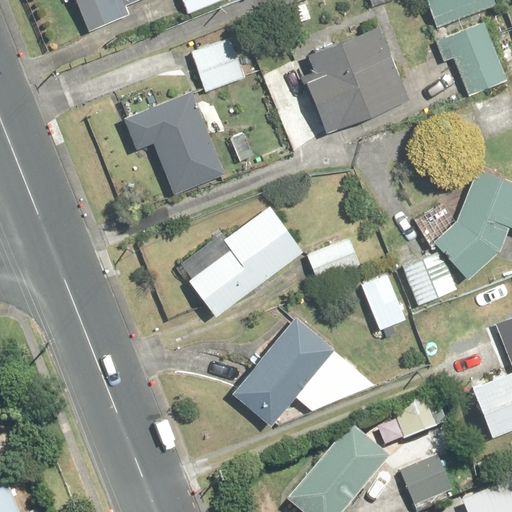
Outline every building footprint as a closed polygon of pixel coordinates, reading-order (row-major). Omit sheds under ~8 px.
[(65,0),(79,31),(121,14),(117,4),(126,0),(65,0)] [(176,0),(181,12),(213,0),(176,0)] [(422,0),(432,23),(488,1),(488,0),(422,0)] [(478,22),(430,39),(438,61),(448,58),(460,92),(498,78),(478,22)] [(306,73),(295,78),(317,134),(405,100),(375,23),(298,52),(306,73)] [(226,37),(185,51),(199,92),(240,78),(226,37)] [(144,142),(163,190),(215,170),(182,89),(116,115),(130,148),(144,142)] [(261,89),(240,98),(248,117),(269,108),(261,89)] [(240,129),(213,143),(225,166),(252,152),(240,129)] [(451,219),(428,239),(460,275),(493,247),(502,225),(511,228),(511,185),(472,169),(451,219)] [(183,281),(207,314),(295,252),(262,206),(214,239),(223,252),(183,281)] [(345,238),(303,255),(312,279),(355,261),(345,238)] [(436,249),(396,265),(413,304),(452,287),(436,249)] [(285,311),(220,388),(262,424),(328,347),(285,311)] [(511,363),(457,385),(477,436),(511,422),(511,330),(501,335),(511,363)] [(368,336),(335,355),(346,374),(379,355),(368,336)] [(418,399),(385,410),(396,440),(441,424),(437,413),(425,417),(418,399)] [(343,427),(281,501),(294,511),(337,511),(381,459),(343,427)] [(433,457),(395,475),(411,509),(449,492),(433,457)] [(511,511),(511,479),(458,501),(462,511),(511,511)] [(0,490),(0,511),(23,511),(13,485),(0,490)]
